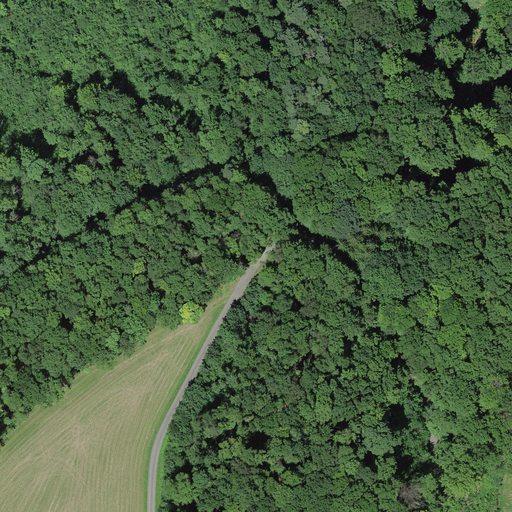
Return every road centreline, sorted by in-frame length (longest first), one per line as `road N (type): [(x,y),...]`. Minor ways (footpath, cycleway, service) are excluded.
road 1 (unclassified): [(437,511),(434,434),(379,322),(343,266),(326,249),(302,242),(269,249),(170,412),(154,452),(150,511)]
road 2 (track): [(0,306),(207,171),(228,169),(253,181),(284,207),(302,242)]
